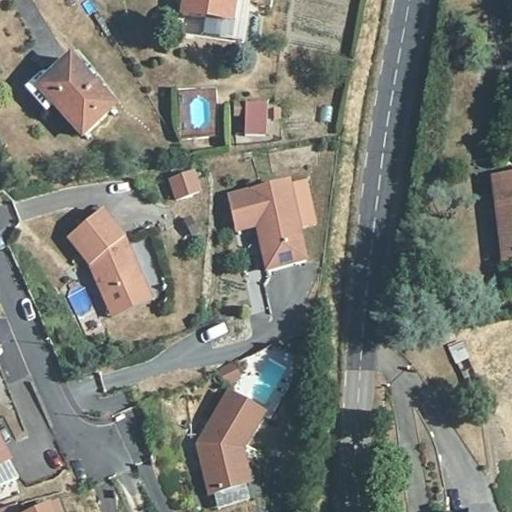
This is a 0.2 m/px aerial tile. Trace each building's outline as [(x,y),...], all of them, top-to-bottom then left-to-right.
[(178,0),(176,16),(225,24),(228,0),(178,0)] [(116,109),(72,59),(44,82),(38,75),(24,87),(45,111),(54,103),(84,137),(116,109)] [(266,136),(267,102),(242,102),(242,135),(266,136)] [(173,202),(202,194),(194,168),(166,176),(173,202)] [(511,175),(496,178),(505,262),(511,261),(511,175)] [(235,229),(257,226),(262,225),(264,234),(258,234),(266,270),(305,260),(287,183),(227,197),(235,229)] [(126,240),(104,212),(69,238),(89,266),(93,263),(98,270),(95,276),(104,297),(143,280),(126,240)] [(264,270),(244,273),(250,306),(269,302),(264,270)] [(143,280),(104,297),(112,316),(151,300),(143,280)] [(204,501),(240,491),(232,463),(259,422),(224,399),(191,450),(204,501)] [(232,463),(240,491),(244,490),(235,458),(232,463)]
